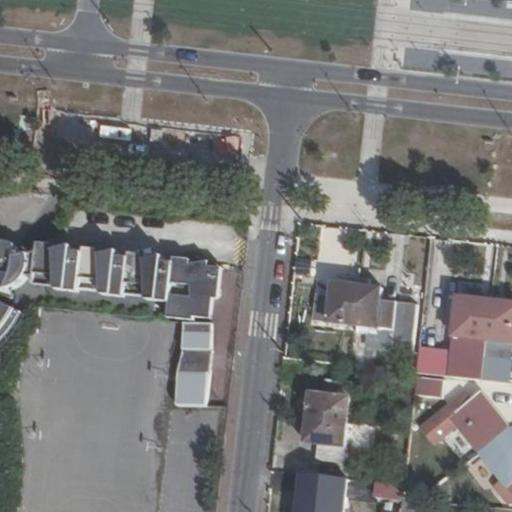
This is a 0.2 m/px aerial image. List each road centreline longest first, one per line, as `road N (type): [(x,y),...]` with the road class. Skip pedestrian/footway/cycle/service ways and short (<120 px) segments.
road 1 (residential): [(285,80),(239,511)]
road 2 (secondary): [(511,106),(285,80)]
road 3 (secondary): [(285,80),(84,57)]
